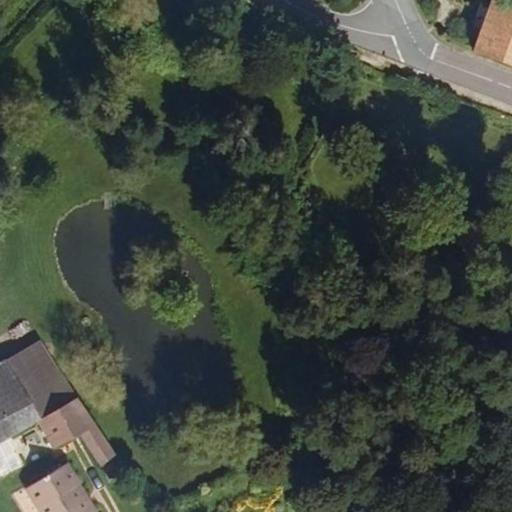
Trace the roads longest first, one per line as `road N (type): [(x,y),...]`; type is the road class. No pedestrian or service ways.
road 1 (track): [(511,227),(499,243),(455,511)]
road 2 (secondary): [(283,0),(411,41)]
